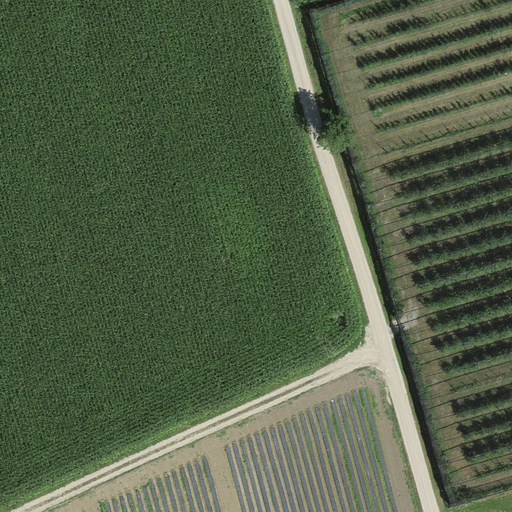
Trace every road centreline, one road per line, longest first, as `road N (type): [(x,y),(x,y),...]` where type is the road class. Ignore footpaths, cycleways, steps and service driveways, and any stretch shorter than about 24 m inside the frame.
road 1 (track): [(431,511),(276,0)]
road 2 (track): [(19,511),(383,347)]
